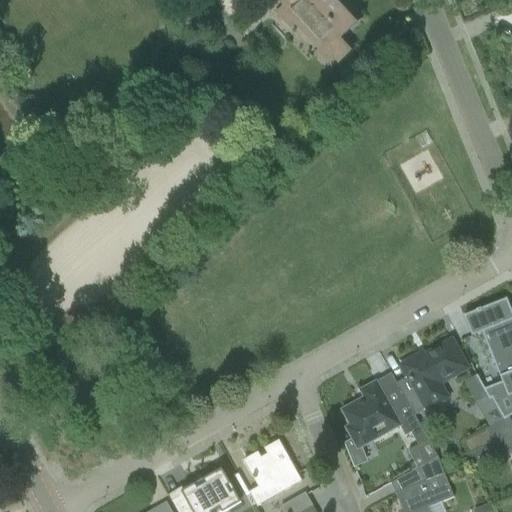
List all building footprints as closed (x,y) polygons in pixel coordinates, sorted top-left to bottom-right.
[(315,57),(329,72),(353,50),(342,38),(342,34),(357,20),(346,7),(343,9),(334,0),(281,0),(287,7),(278,15),(290,28),(299,19),(325,47),(315,57)] [(476,313),(464,318),(472,338),(482,334),(502,384),(483,391),(487,398),(490,402),(492,401),(503,422),(510,418),(511,416),(511,344),(511,345),(509,338),(511,337),(511,314),(506,300),(481,311),(480,310),(476,312),(476,313)] [(397,385),(415,416),(422,412),(425,415),(452,400),(444,386),(469,371),(466,368),(451,342),(417,362),(416,360),(402,368),(408,378),(397,385)] [(476,377),(465,383),(477,404),(487,398),(483,391),(476,377)] [(364,399),(342,411),(350,427),(346,429),(352,440),(355,447),(360,444),(368,439),(370,442),(383,435),(384,437),(400,428),(405,438),(411,435),(418,447),(408,453),(414,464),(417,470),(439,458),(415,416),(397,385),(394,380),(393,381),(379,389),(376,383),(360,392),(364,399)] [(511,454),(511,421),(510,418),(503,422),(465,444),(470,456),(488,448),(494,462),(511,454)] [(249,494),(257,508),(261,506),(261,505),(301,482),(278,442),(265,450),(268,456),(262,459),(258,454),(244,462),(247,468),(259,488),(249,494)] [(412,472),(392,485),(397,495),(444,476),(439,458),(417,470),(413,473),(412,472)] [(414,464),(409,466),(412,472),(413,473),(417,470),(414,464)] [(183,497),(171,504),(176,511),(227,511),(241,505),(225,477),(221,471),(209,478),(203,481),(181,494),(183,497)] [(397,495),(395,495),(402,511),(428,511),(428,510),(453,499),(444,476),(397,495)] [(281,510),(282,511),(315,511),(305,495),(281,510)]
